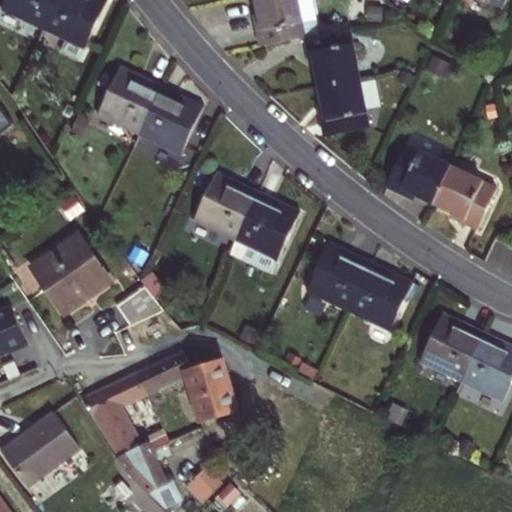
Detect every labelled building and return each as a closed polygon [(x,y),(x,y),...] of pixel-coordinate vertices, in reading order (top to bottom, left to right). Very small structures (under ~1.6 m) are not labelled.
[(4,0),(45,20),(55,0),(4,0)] [(55,0),(45,20),(68,32),(61,45),(77,53),(84,40),(103,0),(55,0)] [(259,19),(264,45),(309,35),(302,0),(261,0),(264,17),(259,19)] [(319,58),(324,83),(363,76),(354,26),(309,35),(313,58),(319,58)] [(126,63),(102,109),(142,128),(165,82),(126,63)] [(324,83),(330,110),(322,112),(327,135),(372,127),(363,76),(324,83)] [(165,82),(142,128),(183,148),(206,101),(165,82)] [(453,163),(409,141),(389,184),(410,195),(413,188),(436,199),(453,163)] [(453,163),(436,199),(460,211),(458,217),(479,227),(499,185),(453,163)] [(220,170),(197,216),(236,235),(259,189),(220,170)] [(268,269),(272,267),(301,209),(259,189),(236,235),(249,242),(242,256),(268,269)] [(236,235),(230,250),(242,256),(249,242),(236,235)] [(79,236),(32,269),(66,317),(114,284),(79,236)] [(312,285),(351,303),(373,259),(334,241),(312,285)] [(373,259),(351,303),(392,322),(413,278),(373,259)] [(144,291),(114,306),(124,327),(159,309),(144,291)] [(0,316),(0,362),(31,348),(12,310),(0,316)] [(449,310),(425,355),(464,374),(486,329),(449,310)] [(511,341),(486,329),(464,374),(458,387),(497,406),(503,393),(504,394),(511,377),(511,341)] [(193,347),(137,377),(148,399),(189,379),(206,421),(243,405),(225,359),(215,363),(210,362),(207,361),(203,361),(199,361),(196,355),(194,350),(193,347)] [(137,377),(88,400),(123,456),(142,445),(122,411),(148,399),(137,377)] [(0,443),(0,461),(17,485),(66,450),(39,414),(0,443)] [(168,416),(159,420),(165,432),(171,444),(181,439),(168,416)] [(149,441),(142,445),(123,456),(137,478),(153,495),(170,483),(149,441)] [(188,482),(203,501),(229,481),(214,462),(188,482)]
